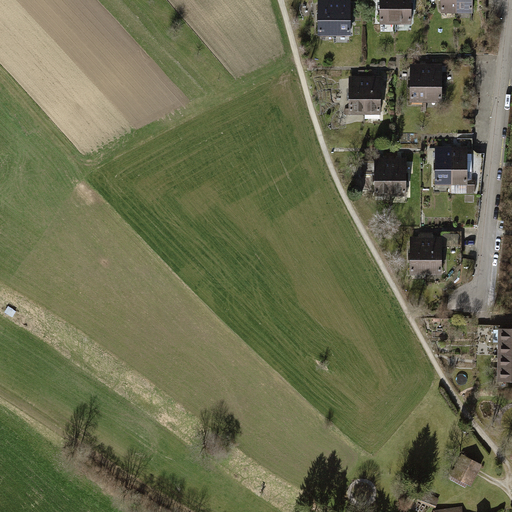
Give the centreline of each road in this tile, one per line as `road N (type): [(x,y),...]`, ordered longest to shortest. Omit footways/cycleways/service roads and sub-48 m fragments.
road 1 (track): [(280,0),(349,207),(444,383),(511,474)]
road 2 (residential): [(509,0),(482,298),(470,305)]
road 3 (track): [(0,393),(86,437),(194,511)]
